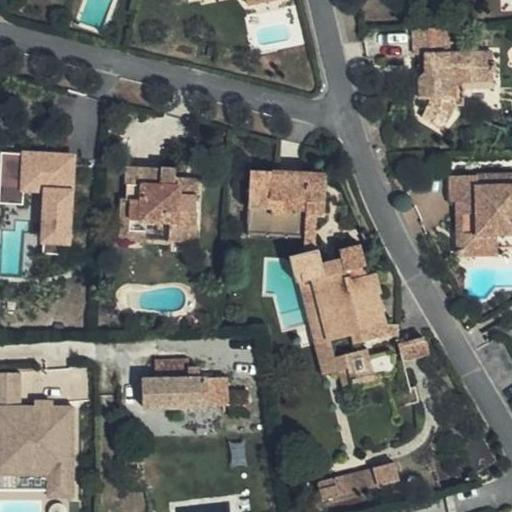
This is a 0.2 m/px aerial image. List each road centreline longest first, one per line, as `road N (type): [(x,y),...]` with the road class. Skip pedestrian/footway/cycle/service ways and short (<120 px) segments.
road 1 (residential): [(347,115),(373,188),(511,439)]
road 2 (residential): [(347,115),(0,33)]
